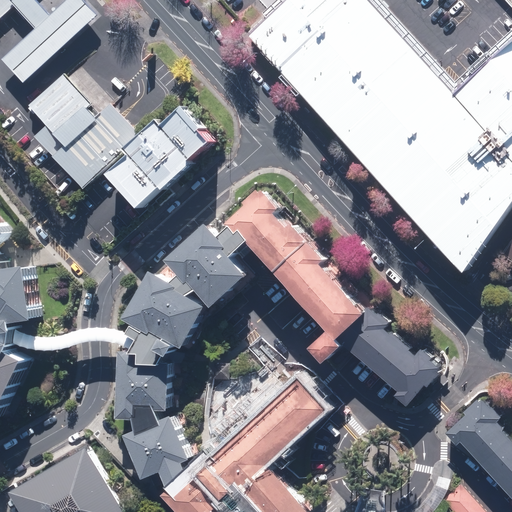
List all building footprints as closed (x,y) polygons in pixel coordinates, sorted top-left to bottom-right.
[(0,0),(0,18),(15,6),(21,0),(0,0)] [(245,41),(455,281),(511,205),(511,41),(456,92),(372,0),(288,0),(274,13),(245,41)] [(46,133),(43,135),(91,187),(113,166),(116,164),(133,146),(148,133),(140,124),(139,123),(133,117),(121,104),(117,99),(102,113),(92,103),(95,101),(81,86),(70,73),(36,104),(55,124),(46,133)] [(166,98),(165,100),(160,95),(152,103),(156,107),(142,120),(151,130),(176,109),(166,98)] [(146,153),(129,169),(147,187),(161,201),(173,191),(183,182),(185,184),(187,182),(214,158),(211,155),(233,136),(221,124),(223,123),(202,102),(181,120),(176,115),(151,136),(144,144),(150,150),(146,153)] [(403,387),(394,396),(397,398),(406,407),(424,385),(428,388),(445,369),(442,366),(444,362),(434,356),(436,352),(427,345),(426,347),(424,346),(421,350),(390,324),(395,318),(373,302),(370,305),(327,260),(331,256),(298,220),(294,225),(281,210),(286,206),(268,187),(266,189),(264,187),(250,200),(252,202),(232,221),(234,224),(225,233),(213,221),(174,257),(186,271),(179,278),(158,267),(132,314),(153,325),(152,327),(141,321),(136,329),(147,336),(143,342),(139,347),(128,346),(124,413),(141,413),(143,425),(132,430),(150,473),(168,465),(174,480),(193,464),(190,457),(197,454),(179,411),(169,414),(164,405),(175,405),(179,358),(175,358),(185,341),(193,345),(215,302),(200,292),(205,290),(219,305),(258,273),(240,253),(255,238),(335,326),(318,343),(331,358),(350,341),(357,348),(359,349),(397,382),(399,384),(403,387)] [(0,411),(7,415),(9,410),(18,392),(36,354),(19,348),(22,340),(24,337),(25,335),(25,328),(24,318),(45,315),(39,264),(38,262),(11,266),(11,258),(0,246),(0,245),(13,234),(19,229),(17,228),(0,208),(0,411)] [(511,239),(499,256),(511,265),(511,239)] [(216,359),(216,376),(232,376),(233,359),(216,359)] [(311,511),(317,506),(307,496),(304,492),(273,459),(319,418),(334,403),(316,383),(306,372),(220,450),(213,443),(209,447),(193,464),(174,480),(176,483),(169,489),(190,511),(311,511)] [(511,421),(506,415),(511,410),(492,391),(489,395),(486,393),(483,396),(481,393),(466,407),(468,410),(447,429),(460,443),(464,439),(511,490),(511,421)] [(97,441),(23,484),(38,511),(140,511),(141,511),(97,441)] [(381,451),(382,451),(373,460),(382,469),(391,458),(391,459),(391,460),(392,461),(392,462),(392,463),(392,464),(392,465),(392,466),(391,467),(391,468),(391,469),(390,470),(390,471),(389,471),(392,473),(393,472),(394,471),(395,470),(396,469),(397,468),(397,466),(398,465),(398,463),(398,462),(398,460),(398,459),(398,457),(398,455),(397,454),(397,453),(396,451),(395,450),(394,449),(393,448),(391,447),(390,446),(389,445),(387,445),(386,444),(384,444),(383,444),(381,444),(380,444),(378,445),(377,445),(375,446),(374,446),(373,447),(371,448),(370,449),(374,452),(375,452),(376,451),(377,451),(378,451),(379,451),(380,451),(381,451)] [(453,475),(440,472),(437,482),(435,485),(431,493),(422,503),(411,511),(409,511),(431,511),(437,507),(443,497),(448,488),(453,475)] [(490,511),(462,480),(444,497),(447,500),(457,511),(490,511)] [(371,483),(366,483),(363,491),(355,511),(388,511),(387,493),(386,486),(381,485),(376,484),(371,483)]
